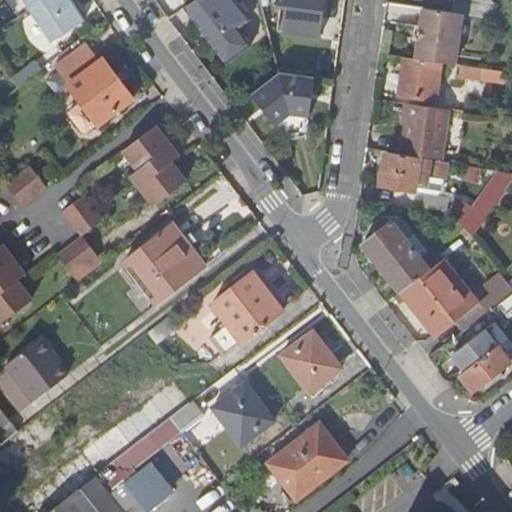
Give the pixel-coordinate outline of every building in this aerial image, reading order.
[(23,0),(30,10),(44,0),(23,0)] [(84,21),(70,0),(44,0),(30,10),(52,43),(84,21)] [(197,0),(184,9),(227,65),(251,46),(243,36),(245,24),(249,20),(233,0),(197,0)] [(396,0),(394,0),(391,13),(419,21),(422,7),(396,0)] [(504,19),(489,0),(453,0),(452,13),(504,19)] [(459,14),(423,9),(416,60),(453,65),(459,14)] [(325,24),(295,19),(292,37),(302,39),(298,58),(318,61),(325,24)] [(55,68),(75,96),(69,101),(72,104),(65,110),(81,131),(95,121),(97,125),(132,99),(102,60),(100,62),(87,43),(55,68)] [(309,63),(274,58),(278,72),(307,75),(309,63)] [(441,65),(404,61),(399,97),(437,101),(441,65)] [(508,72),(460,66),(458,78),(477,81),(476,82),(506,86),(508,72)] [(278,72),(251,94),(275,125),(290,113),(311,115),(316,77),(278,72)] [(450,111),(407,105),(400,154),(443,160),(450,111)] [(290,113),(275,125),(288,140),(308,135),(311,115),(290,113)] [(179,157),(154,126),(123,151),(138,170),(130,175),(154,206),(186,182),(171,163),(179,157)] [(429,161),(388,155),(383,188),(414,192),(416,182),(417,177),(427,178),(429,161)] [(440,163),(429,161),(427,178),(426,181),(437,183),(440,163)] [(46,188),(30,167),(6,186),(21,207),(46,188)] [(498,185),(489,195),(499,202),(506,191),(498,185)] [(489,195),(465,227),(466,229),(467,230),(473,237),(499,202),(489,195)] [(83,196),(63,212),(81,236),(57,255),(73,276),(98,258),(82,236),(102,220),(83,196)] [(391,216),(389,218),(421,259),(428,254),(413,235),(414,233),(402,218),(391,216)] [(364,246),(402,293),(436,265),(428,254),(421,259),(389,218),(374,229),(379,234),(364,246)] [(176,246),(184,241),(172,225),(124,262),(156,304),(196,273),(176,246)] [(467,230),(466,229),(462,232),(468,241),(473,237),(467,230)] [(204,267),(184,241),(176,246),(196,273),(204,267)] [(25,276),(2,245),(0,246),(0,324),(32,301),(17,282),(25,276)] [(101,263),(98,258),(73,276),(77,281),(101,263)] [(436,265),(402,293),(395,298),(400,305),(407,300),(436,337),(456,322),(464,332),(500,305),(511,296),(511,287),(507,281),(480,303),(445,259),(436,265)] [(283,311),(254,273),(253,273),(237,285),(226,293),(211,305),(227,325),(209,338),(223,356),(283,311)] [(226,293),(237,285),(232,279),(222,287),(226,293)] [(511,296),(500,305),(508,315),(511,311),(511,296)] [(178,328),(169,317),(168,317),(148,333),(157,344),(178,328)] [(511,364),(485,331),(453,357),(467,374),(462,377),(475,394),(489,381),(493,386),(506,376),(502,372),(511,364)] [(341,369),(313,332),(280,356),(310,394),(341,369)] [(54,351),(43,337),(4,366),(32,403),(68,375),(51,353),(54,351)] [(170,418),(189,403),(172,381),(79,453),(80,454),(16,504),(22,511),(47,511),(79,488),(170,418)] [(274,421),(245,382),(212,407),(241,447),(274,421)] [(193,401),(189,403),(170,418),(182,433),(204,416),(193,401)] [(0,480),(64,430),(48,410),(0,446),(0,480)] [(0,411),(0,446),(17,433),(0,411)] [(296,501),(342,465),(331,451),(337,446),(319,424),(268,464),(296,501)] [(348,461),(337,446),(331,451),(342,465),(348,461)] [(122,511),(102,487),(98,491),(90,480),(79,489),(79,488),(48,511),(122,511)]
